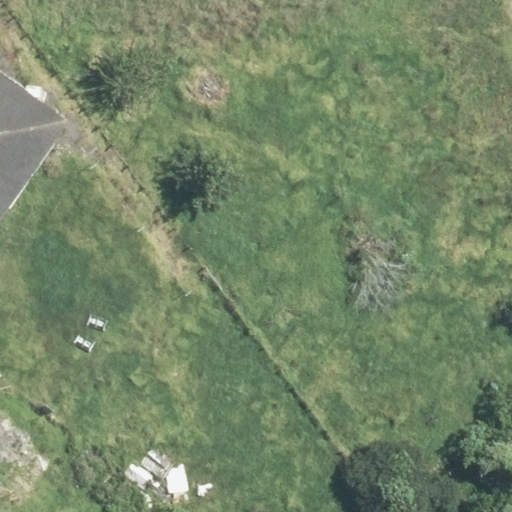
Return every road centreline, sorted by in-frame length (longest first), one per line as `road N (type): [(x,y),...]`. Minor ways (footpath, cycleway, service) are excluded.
road 1 (unknown): [(0,160),(49,140),(108,137),(166,154),(214,190),(247,240),(261,298)]
road 2 (unknown): [(255,357),(229,411),(187,453),(132,479),(72,484),(0,459)]
